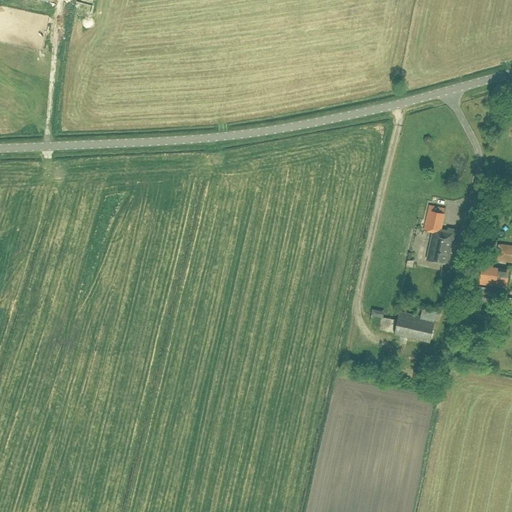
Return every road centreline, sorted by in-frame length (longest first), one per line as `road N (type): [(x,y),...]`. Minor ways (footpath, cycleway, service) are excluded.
road 1 (tertiary): [(0,146),(274,128),(511,73)]
road 2 (track): [(395,103),(397,128),(357,298),(364,331),(392,347)]
